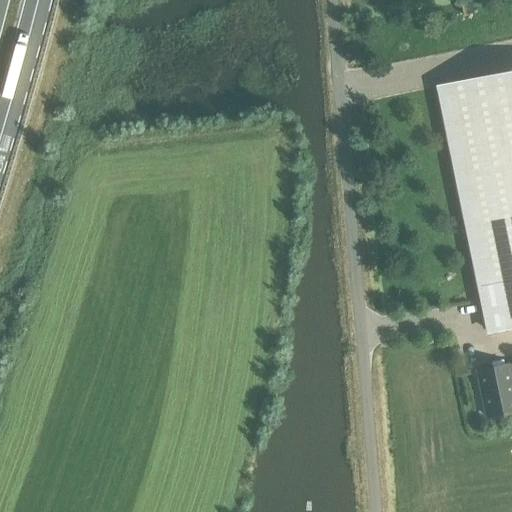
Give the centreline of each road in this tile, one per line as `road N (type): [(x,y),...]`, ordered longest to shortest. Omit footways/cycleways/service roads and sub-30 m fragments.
road 1 (unclassified): [(374,511),(330,0)]
road 2 (primary): [(0,137),(35,0)]
